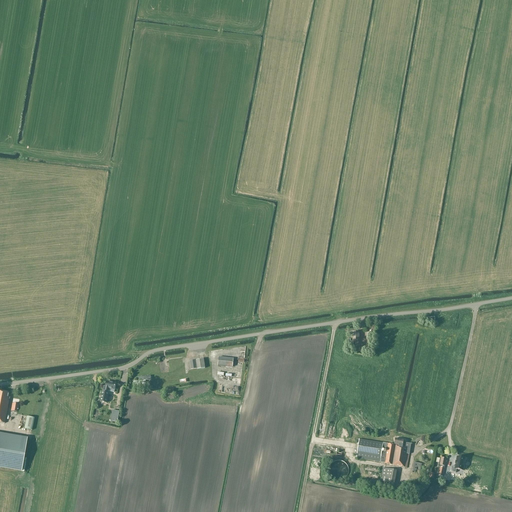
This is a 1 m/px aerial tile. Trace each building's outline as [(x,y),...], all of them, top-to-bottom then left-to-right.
[(371,352),(372,340),(366,340),(366,347),(358,347),(358,348),(358,351),(371,352)] [(233,367),(233,359),(218,357),(217,366),(233,367)] [(162,377),(186,374),(184,363),(183,363),(183,358),(161,362),(160,362),(162,377)] [(197,369),(205,368),(204,359),(196,360),(197,369)] [(243,363),(240,363),(234,362),(233,377),(241,378),(243,363)] [(116,384),(107,382),(106,387),(104,386),(101,401),(101,402),(107,403),(107,402),(109,393),(107,393),(108,391),(114,392),(115,389),(116,384)] [(174,399),(173,390),(164,391),(165,400),(174,399)] [(0,422),(5,423),(9,398),(8,398),(9,393),(0,391),(0,422)] [(119,411),(112,410),(110,421),(117,422),(119,411)] [(35,418),(27,417),(24,429),(32,430),(35,418)] [(0,467),(21,471),(27,438),(0,432),(0,467)] [(407,468),(411,444),(403,443),(403,440),(395,438),(394,445),(388,444),(383,443),(359,439),(356,458),(380,462),(385,463),(407,468)] [(465,459),(458,457),(455,467),(452,466),(451,472),(456,473),(456,470),(462,471),(465,459)] [(445,466),(446,459),(441,458),(440,461),(439,461),(438,467),(440,467),(439,476),(443,476),(444,468),(444,466),(445,466)] [(335,461),(334,461),(334,462),(333,462),(332,463),(331,464),(330,465),(329,466),(329,467),(329,468),(329,469),(328,470),(328,471),(329,471),(329,472),(329,473),(329,474),(329,475),(330,476),(331,477),(332,478),(333,479),(334,479),(334,480),(335,480),(336,480),(337,481),(338,481),(339,481),(340,480),(341,480),(342,480),(343,480),(343,479),(344,479),(345,478),(346,477),(347,476),(347,475),(348,475),(348,474),(348,473),(348,472),(348,471),(348,470),(348,469),(348,468),(348,467),(348,466),(347,466),(347,465),(346,464),(345,463),(344,462),(343,462),(343,461),(342,461),(341,461),(340,461),(339,461),(338,461),(337,461),(336,461),(335,461)] [(424,464),(422,464),(414,462),(411,478),(419,479),(420,476),(422,476),(424,464)] [(394,483),(397,470),(383,468),(380,481),(394,483)]
